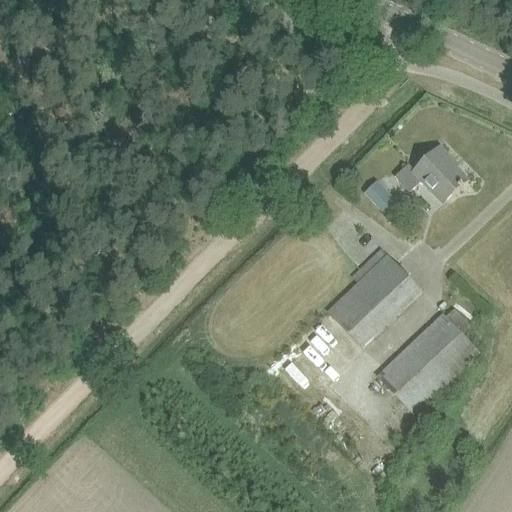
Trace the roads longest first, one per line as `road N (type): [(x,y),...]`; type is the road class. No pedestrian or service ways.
road 1 (track): [(0,470),(375,88),(408,22)]
road 2 (tertiary): [(511,70),(359,0)]
